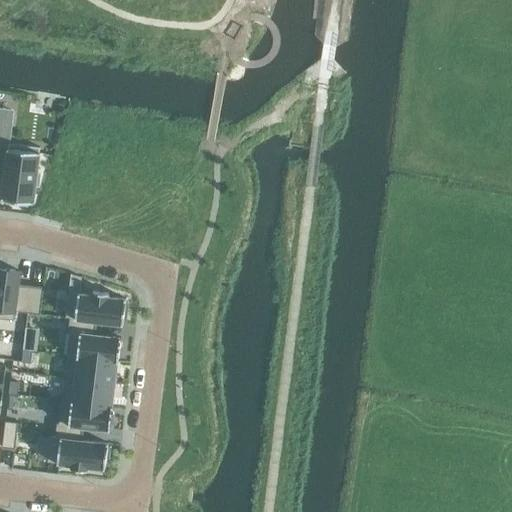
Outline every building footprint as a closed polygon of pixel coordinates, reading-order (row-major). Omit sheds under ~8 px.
[(0,142),(10,144),(14,110),(0,108),(0,142)] [(8,200),(7,203),(27,205),(27,202),(33,203),(35,185),(38,186),(40,174),(37,173),(40,147),(10,144),(0,142),(0,179),(4,180),(1,199),(8,200)] [(130,169),(123,195),(141,200),(132,231),(159,239),(163,225),(171,227),(176,210),(179,199),(171,197),(173,191),(146,183),(148,175),(130,169)] [(28,313),(31,287),(18,285),(20,271),(0,268),(0,318),(14,320),(15,311),(28,313)] [(31,287),(28,313),(40,314),(43,288),(31,287)] [(66,318),(70,318),(96,322),(123,325),(124,321),(127,322),(129,303),(126,303),(126,299),(109,297),(109,293),(93,291),(93,295),(69,292),(66,318)] [(69,355),(118,361),(118,362),(119,362),(119,361),(122,338),(95,335),(96,322),(70,318),(68,331),(70,332),(67,355),(67,356),(68,356),(69,355)] [(23,350),(22,362),(30,363),(32,351),(23,350)] [(69,355),(68,356),(66,378),(115,384),(118,362),(118,361),(69,355)] [(111,407),(112,405),(115,384),(66,378),(63,400),(111,407)] [(10,381),(9,394),(17,395),(19,382),(10,381)] [(63,400),(62,400),(59,424),(57,423),(55,437),(81,440),(83,427),(110,430),(113,407),(113,405),(112,405),(111,407),(63,400)] [(5,421),(2,447),(15,449),(18,423),(5,421)] [(81,440),(55,437),(51,436),(48,462),(72,465),(71,469),(87,471),(88,467),(105,469),(105,465),(108,466),(111,447),(108,447),(108,444),(81,440)]
